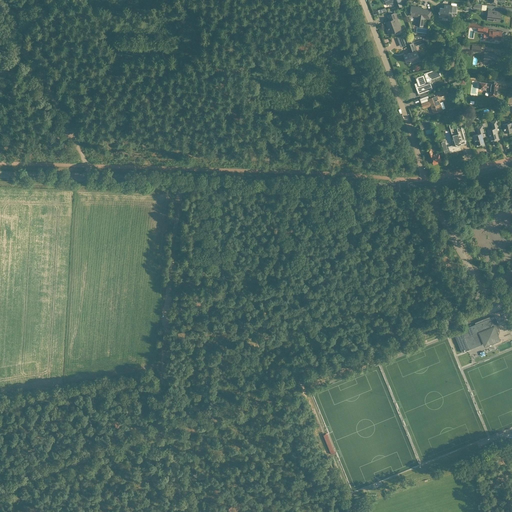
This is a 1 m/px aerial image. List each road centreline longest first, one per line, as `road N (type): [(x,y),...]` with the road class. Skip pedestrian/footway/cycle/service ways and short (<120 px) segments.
road 1 (unknown): [(0,488),(490,304)]
road 2 (unknown): [(346,0),(397,139),(403,193),(287,199),(288,230),(309,278),(295,380)]
road 3 (secondary): [(428,183),(0,174)]
road 4 (unclassified): [(428,183),(362,0)]
road 5 (track): [(183,179),(161,371)]
road 6 (track): [(88,177),(0,14)]
road 7 (track): [(179,188),(0,183)]
road 8 (track): [(161,371),(0,394)]
road 9 (track): [(372,22),(220,76)]
road 10 (unknown): [(283,384),(296,432),(346,511)]
road 11 (unclassified): [(490,304),(428,183)]
